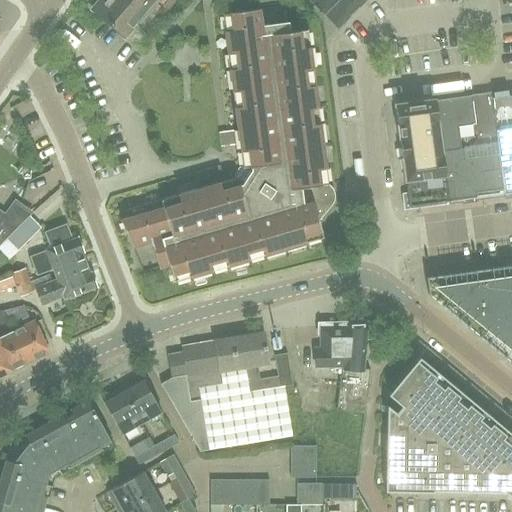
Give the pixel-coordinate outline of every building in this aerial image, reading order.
[(100,0),(92,10),(124,37),(156,0),(100,0)] [(307,0),(337,30),(367,0),(307,0)] [(173,282),(211,271),(323,238),(314,208),(323,205),(320,186),(328,185),(307,30),(289,32),(288,22),(261,25),(259,9),(222,14),(242,168),(236,177),(124,211),(126,218),(120,220),(132,248),(151,242),(158,268),(168,265),(173,282)] [(497,134),(505,193),(511,192),(511,88),(491,92),(497,134)] [(396,104),(409,207),(505,193),(497,134),(491,92),(396,104)] [(0,246),(30,216),(16,206),(0,228),(0,246)] [(69,263),(84,257),(82,253),(84,252),(79,238),(73,240),(67,225),(47,232),(53,247),(31,256),(39,275),(53,270),(57,280),(74,274),(69,263)] [(53,282),(37,288),(43,305),(64,297),(65,299),(97,287),(92,273),(90,273),(84,257),(69,263),(74,274),(57,280),(53,282)] [(479,332),(477,335),(504,357),(505,355),(505,354),(511,346),(511,264),(489,268),(490,279),(477,281),(475,270),(442,275),(445,299),(442,303),(440,304),(472,331),(474,329),(479,332)] [(19,286),(32,281),(27,269),(15,274),(19,286)] [(50,274),(32,281),(35,289),(37,288),(53,282),(50,274)] [(144,288),(158,288),(157,275),(144,276),(144,288)] [(13,276),(0,281),(0,291),(16,285),(13,276)] [(35,289),(32,281),(19,286),(23,297),(36,292),(35,289)] [(11,322),(15,331),(30,361),(49,352),(35,322),(22,328),(17,319),(28,315),(24,306),(6,311),(11,322)] [(6,311),(0,312),(0,325),(0,327),(11,322),(6,311)] [(370,370),(364,369),(368,324),(322,326),(321,350),(315,350),(315,367),(334,367),(334,370),(341,370),(337,411),(365,414),(370,370)] [(0,345),(12,370),(30,361),(15,331),(0,338),(0,345)] [(211,452),(297,439),(289,390),(283,391),(281,377),(254,381),(252,369),(272,365),(267,333),(168,348),(178,410),(194,407),(196,420),(206,419),(211,452)] [(0,375),(12,370),(0,345),(0,375)] [(280,356),(284,385),(294,383),(290,354),(280,356)] [(385,491),(414,492),(434,492),(434,491),(506,493),(511,497),(511,444),(511,446),(503,439),(509,432),(494,420),(488,427),(480,420),(486,413),(471,400),(465,408),(457,401),(463,394),(448,381),(442,388),(434,382),(440,375),(419,357),(388,395),(401,406),(396,412),(387,405),(385,491)] [(143,377),(123,388),(143,424),(163,412),(143,377)] [(143,424),(123,388),(103,399),(124,435),(143,424)] [(69,430),(85,459),(101,450),(99,446),(110,440),(88,402),(71,412),(78,425),(69,430)] [(37,431),(58,469),(68,464),(69,467),(85,459),(69,430),(60,435),(56,426),(65,421),(60,412),(50,418),(53,422),(37,431)] [(4,475),(46,487),(50,473),(58,469),(37,431),(26,437),(27,437),(30,444),(15,464),(8,462),(4,475)] [(157,446),(160,453),(166,450),(180,442),(176,436),(157,446)] [(160,453),(157,446),(151,450),(136,458),(140,464),(154,456),(160,453)] [(292,457),(316,458),(316,447),(292,447),(292,457)] [(178,477),(185,473),(174,455),(161,462),(171,481),(178,477)] [(316,458),(292,457),(292,468),(316,468),(316,458)] [(316,468),(292,468),(291,478),(316,478),(316,468)] [(119,511),(156,491),(145,471),(108,492),(119,511)] [(190,498),(191,499),(197,496),(189,481),(185,473),(178,477),(189,498),(190,498)] [(43,497),(46,487),(4,475),(0,488),(0,503),(1,504),(4,494),(13,496),(10,507),(28,511),(42,511),(47,497),(43,497)] [(211,506),(223,506),(223,482),(211,481),(211,506)] [(223,506),(235,506),(234,482),(223,482),(223,506)] [(234,482),(235,506),(246,506),(246,482),(234,482)] [(246,482),(246,506),(258,506),(258,482),(246,482)] [(258,482),(258,506),(270,506),(269,482),(258,482)] [(297,495),(323,495),(323,484),(297,484),(297,495)] [(119,511),(166,511),(156,491),(119,511)] [(297,507),(299,507),(323,507),(323,495),(297,495),(297,507)] [(197,511),(191,499),(190,498),(189,498),(181,503),(186,511),(197,511)]
